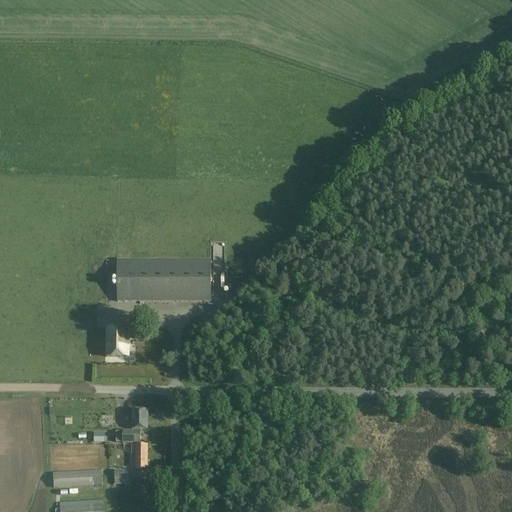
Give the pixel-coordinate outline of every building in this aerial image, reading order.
[(210,261),(117,260),(117,302),(210,303),(210,261)] [(128,328),(106,328),(106,357),(128,358),(128,328)] [(118,407),(118,394),(111,394),(111,409),(120,408),(120,414),(126,414),(126,407),(118,407)] [(106,422),(107,412),(99,411),(98,421),(106,422)] [(141,431),(140,431),(140,429),(147,429),(147,411),(133,411),(132,429),(133,429),(133,431),(123,431),(123,444),(140,445),(141,431)] [(105,434),(94,433),(94,443),(104,443),(105,434)] [(147,445),(135,445),(135,469),(147,469),(147,445)] [(53,489),(102,486),(101,470),(52,473),(53,489)] [(125,501),(125,510),(141,510),(141,501),(125,501)]
